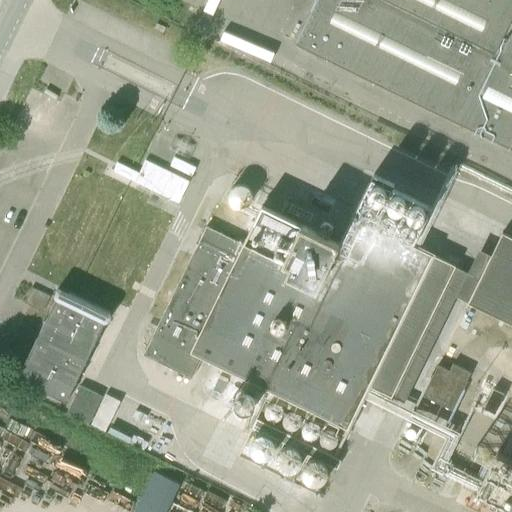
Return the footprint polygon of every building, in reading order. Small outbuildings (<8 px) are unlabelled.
[(511,0),(315,0),(294,44),(511,149),(511,0)] [(137,179),(182,197),(191,175),(146,157),(137,179)] [(81,277),(73,294),(59,288),(56,289),(53,295),(54,298),(56,299),(18,379),(20,379),(67,402),(105,323),(108,325),(113,314),(111,313),(157,217),(123,200),(129,187),(128,187),(131,182),(107,171),(103,179),(91,173),(48,260),(81,277)] [(368,385),(391,397),(455,266),(352,216),(339,243),(261,205),(242,244),(206,226),(143,355),(191,378),(202,358),(269,390),(265,397),(313,421),(334,431),(344,435),(368,385)] [(467,303),(511,324),(511,237),(502,233),(493,250),(467,303)] [(422,396),(452,410),(470,373),(452,364),(448,371),(437,365),(422,396)] [(90,389),(81,385),(68,412),(91,423),(104,396),(90,389)] [(484,408),(495,413),(504,394),(493,389),(484,408)] [(134,435),(130,442),(145,450),(149,442),(134,435)] [(253,455),(255,457),(257,458),(259,459),(261,460),(264,460),(266,460),(268,459),(270,458),(272,456),(274,454),(275,452),(275,450),(276,447),(275,445),(275,443),(274,440),(272,439),(270,437),(268,436),(266,435),(264,435),(261,435),(259,435),(257,436),(255,438),(253,440),(252,442),(251,444),(250,446),(251,449),(251,451),(252,453),(253,455)] [(511,435),(510,445),(490,449),(485,479),(473,481),(488,491),(491,491),(501,498),(511,496),(511,435)] [(277,464),(278,466),(280,468),(281,470),(283,471),(285,472),(288,472),(290,472),(292,472),(295,471),(297,470),(298,468),(300,467),(301,465),(302,462),(302,460),(302,457),(301,455),(300,453),(298,451),(296,450),(294,448),(292,448),(289,447),(287,447),(285,448),(283,449),(281,451),(279,453),(278,455),(277,457),(277,459),(277,462),(277,464)] [(303,474),(303,476),(304,478),(305,480),(307,482),(309,483),(311,484),(313,485),(316,485),(318,485),(321,484),(323,483),(324,481),(326,479),(327,477),(328,475),(328,473),(328,470),(327,468),(326,466),(324,464),(323,462),(321,461),(318,460),(316,460),(313,460),(311,461),(309,462),(307,463),(305,465),(304,467),(303,469),(303,471),(303,474)] [(154,470),(133,511),(168,511),(182,484),(178,481),(154,470)]
